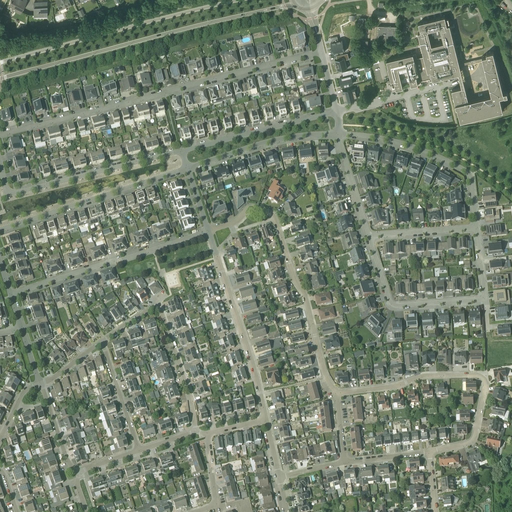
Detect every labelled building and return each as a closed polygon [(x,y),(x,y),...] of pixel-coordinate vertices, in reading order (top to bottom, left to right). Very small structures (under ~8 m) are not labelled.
[(10,0),(10,1),(11,1),(8,7),(20,13),(24,4),(25,0),(10,0)] [(55,0),(60,10),(71,5),(68,0),(55,0)] [(47,2),(42,2),(39,2),(34,2),(34,17),(47,17),(47,2)] [(391,78),(392,80),(391,80),(391,81),(392,80),(394,80),(395,86),(396,89),(399,88),(398,88),(400,87),(400,88),(403,87),(403,86),(400,77),(409,75),(411,84),(411,85),(414,85),(413,84),(415,83),(416,84),(418,84),(418,83),(420,83),(421,83),(420,81),(420,79),(429,77),(429,79),(430,81),(431,80),(433,79),(433,80),(435,80),(435,79),(436,79),(436,78),(437,78),(437,79),(442,78),(441,77),(443,77),(443,78),(443,77),(444,77),(446,77),(448,76),(449,76),(448,75),(450,75),(450,76),(454,75),(454,74),(455,74),(456,74),(457,74),(458,74),(462,87),(452,89),(452,90),(452,92),(453,94),(453,95),(453,97),(454,97),(454,99),(455,101),(455,102),(455,104),(456,107),(457,107),(460,121),(461,120),(463,120),(465,119),(466,119),(468,119),(470,118),(472,118),(473,118),(475,117),(477,117),(477,116),(479,116),(480,116),(482,115),(484,115),(486,114),(487,114),(489,114),(491,113),(493,113),(494,112),(496,112),(498,111),(500,111),(501,111),(503,110),(500,97),(508,95),(507,91),(503,92),(494,53),(487,55),(484,56),(482,56),(482,58),(459,63),(459,60),(458,61),(457,60),(458,59),(457,55),(456,55),(456,54),(457,54),(456,51),(456,50),(456,49),(456,48),(455,48),(454,47),(455,46),(454,42),(453,42),(453,41),(454,41),(454,40),(453,40),(453,38),(452,36),(452,35),(451,35),(451,34),(452,34),(451,29),(450,29),(450,28),(451,28),(450,27),(450,25),(450,24),(447,25),(447,24),(445,19),(445,16),(444,16),(444,17),(443,17),(442,17),(441,17),(442,17),(442,18),(441,18),(440,17),(436,18),(436,19),(435,19),(434,19),(432,19),(431,19),(430,20),(429,20),(429,21),(428,21),(427,20),(423,21),(423,22),(422,23),(422,22),(421,22),(419,22),(418,23),(421,32),(418,32),(418,33),(418,35),(419,35),(419,36),(419,35),(420,35),(420,37),(419,37),(420,41),(421,41),(421,42),(420,43),(421,43),(421,44),(421,43),(422,45),(421,45),(421,46),(422,45),(422,47),(422,48),(423,48),(423,49),(422,50),(423,54),(424,56),(425,58),(423,58),(423,59),(421,59),(421,58),(421,59),(419,60),(419,59),(418,59),(419,60),(417,60),(417,58),(416,53),(415,53),(415,54),(413,54),(413,53),(413,54),(411,55),(411,54),(408,55),(407,56),(406,55),(404,56),(402,56),(400,57),(398,57),(397,57),(396,58),(395,58),(394,58),(393,58),(393,59),(392,59),(391,59),(389,59),(389,60),(387,60),(388,67),(388,68),(389,67),(389,69),(388,69),(389,72),(390,72),(390,74),(389,74),(390,74),(391,76),(390,76),(391,78)] [(378,26),(378,31),(378,39),(396,40),(397,26),(378,26)] [(303,36),(290,39),(293,50),(304,47),(303,44),(305,43),(303,36)] [(331,42),(334,54),(345,51),(343,40),(340,41),(339,37),(333,39),(333,42),(331,42)] [(289,50),(287,40),(279,42),(278,41),(273,42),(276,54),(286,52),(286,51),(289,50)] [(368,50),(368,41),(360,40),(360,50),(368,50)] [(266,47),(265,47),(265,46),(262,44),(256,45),(257,49),(257,50),(258,54),(259,59),(263,58),(263,57),(267,56),(267,57),(269,56),(268,55),(272,54),(270,47),(267,48),(266,47)] [(242,63),(247,62),(251,61),(255,60),(251,45),(243,47),(244,51),(239,52),(242,63)] [(238,64),(235,53),(222,56),(224,66),(224,65),(227,65),(227,66),(231,65),(231,66),(234,65),(238,64)] [(347,68),(345,59),(349,59),(347,53),(336,56),(337,59),(335,60),(338,70),(347,68)] [(204,60),(205,61),(206,68),(208,68),(209,71),(217,69),(216,68),(220,67),(218,58),(209,60),(209,58),(204,60)] [(203,73),(201,62),(188,65),(190,76),(194,75),(193,71),(196,70),(198,74),(203,73)] [(186,76),(184,66),(170,70),(172,78),(173,77),(174,80),(179,79),(179,77),(181,77),(186,76)] [(310,71),(309,66),(298,69),(299,73),(301,72),(303,79),(303,81),(311,79),(311,78),(310,77),(313,77),(313,78),(314,77),(312,70),(311,70),(310,71)] [(353,83),(352,78),(355,77),(353,71),(352,69),(343,72),(344,77),(339,78),(341,86),(353,83)] [(168,82),(169,81),(166,71),(155,73),(155,74),(153,75),(155,84),(157,83),(158,84),(159,84),(168,81),(168,82)] [(295,80),(293,72),(292,72),(293,73),(289,74),(288,71),(286,72),(285,71),(282,72),(283,72),(282,73),(284,83),(295,80)] [(268,78),(270,87),(281,84),(278,73),(277,74),(277,73),(274,74),(272,75),(273,78),(269,79),(268,78)] [(152,86),(149,75),(141,77),(140,76),(135,77),(138,87),(143,86),(143,88),(152,86)] [(134,90),(131,77),(124,78),(125,81),(122,82),(119,83),(118,83),(121,93),(122,93),(121,93),(124,92),(125,93),(130,91),(134,90)] [(260,89),(270,87),(268,78),(268,79),(264,81),(263,77),(261,78),(261,77),(258,78),(257,79),(260,89)] [(244,85),(246,93),(256,90),(254,80),(253,80),(253,79),(250,80),(250,81),(248,81),(248,84),(244,86),(244,85)] [(317,92),(315,84),(315,85),(313,85),(312,80),(301,83),(302,87),(304,87),(306,94),(307,95),(314,93),(314,92),(317,91),(317,92)] [(109,82),(109,86),(110,87),(106,88),(106,86),(102,87),(105,98),(108,97),(108,95),(111,94),(112,96),(117,95),(113,81),(109,82)] [(236,95),(246,93),(244,85),(244,86),(240,87),(239,83),(237,84),(236,83),(233,84),(234,85),(233,85),(236,95)] [(219,91),(221,99),(222,101),(232,99),(231,96),(232,96),(229,86),(228,86),(228,85),(225,86),(225,87),(223,87),(224,91),(220,92),(220,91),(219,91)] [(97,88),(94,89),(93,86),(83,88),(87,102),(96,100),(96,98),(100,97),(97,88)] [(83,103),(79,88),(74,90),(75,94),(67,96),(70,106),(83,103)] [(356,96),(354,88),(343,91),(345,101),(353,99),(352,97),(356,96)] [(211,101),(221,99),(219,91),(219,92),(215,93),(214,89),(212,90),(212,89),(209,90),(209,91),(208,91),(211,101)] [(195,97),(197,105),(207,102),(205,92),(204,92),(204,91),(201,92),(201,93),(199,93),(200,97),(195,98),(195,97)] [(305,98),(305,99),(301,100),(302,103),(306,102),(306,103),(308,102),(310,109),(311,110),(318,108),(318,107),(320,106),(321,107),(319,99),(319,100),(317,100),(316,95),(305,98)] [(187,108),(197,105),(195,97),(195,98),(191,99),(190,96),(188,96),(185,96),(185,97),(184,97),(187,108)] [(66,107),(65,101),(64,101),(63,97),(50,100),(53,111),(66,107)] [(301,108),(302,108),(299,98),(293,100),(294,104),(291,105),(294,114),(300,113),(298,106),(301,106),(301,108)] [(42,102),(38,103),(37,99),(32,100),(33,104),(35,115),(45,113),(45,112),(48,111),(46,101),(45,101),(42,102)] [(172,108),(174,107),(174,111),(185,108),(183,100),(182,100),(183,101),(179,102),(178,99),(176,99),(175,99),(172,99),(173,100),(172,100),(173,104),(172,104),(172,108)] [(31,116),(29,105),(28,104),(26,104),(26,102),(20,104),(21,108),(15,110),(18,118),(25,117),(25,118),(31,116)] [(286,102),(280,103),(281,107),(277,108),(280,118),(286,116),(284,110),(287,109),(288,111),(286,102)] [(165,113),(165,112),(164,107),(164,108),(163,108),(162,103),(156,104),(157,107),(155,107),(155,106),(152,107),(154,115),(164,113),(164,112),(165,112),(165,113)] [(272,105),(266,107),(267,111),(264,111),(266,121),(272,120),(271,113),(273,113),(274,115),(274,113),(272,105)] [(144,118),(154,115),(152,107),(149,108),(149,109),(148,109),(147,106),(142,108),(144,118)] [(134,120),(144,118),(142,108),(136,109),(137,112),(135,112),(135,111),(132,112),(134,120)] [(258,108),(252,110),(253,114),(250,115),(253,125),(259,123),(257,117),(260,116),(260,118),(261,118),(258,108)] [(14,119),(11,109),(7,110),(7,112),(2,113),(2,115),(0,116),(1,120),(2,120),(3,123),(8,122),(8,120),(14,119)] [(124,123),(134,120),(132,112),(129,113),(129,114),(128,114),(127,111),(121,113),(124,123)] [(240,118),(235,119),(236,125),(238,124),(239,128),(245,127),(244,120),(246,120),(247,122),(245,112),(239,113),(240,118)] [(111,118),(108,118),(110,126),(120,124),(117,114),(112,115),(112,118),(111,119),(111,118)] [(231,115),(225,117),(226,121),(223,122),(225,132),(232,130),(230,124),(233,123),(233,125),(231,115)] [(100,129),(110,126),(108,118),(105,119),(105,120),(103,120),(103,118),(97,119),(100,129)] [(90,131),(100,129),(97,119),(92,120),(92,123),(91,124),(91,123),(88,123),(90,131)] [(212,124),(207,126),(208,132),(211,131),(212,135),(218,133),(216,127),(219,126),(219,128),(220,128),(217,119),(211,120),(212,124)] [(206,132),(204,122),(198,124),(199,128),(194,129),(195,135),(197,134),(198,138),(204,137),(203,131),(205,130),(206,132)] [(79,134),(90,131),(88,123),(85,124),(85,125),(83,125),(83,123),(77,124),(79,134)] [(66,129),(63,130),(65,138),(76,135),(73,125),(67,127),(68,129),(67,130),(66,129)] [(193,135),(190,126),(184,127),(185,131),(180,133),(182,138),(183,138),(184,142),(191,140),(189,134),(192,133),(192,135),(193,135)] [(55,140),(65,138),(63,130),(60,130),(60,131),(59,132),(58,129),(53,130),(55,140)] [(45,143),(55,140),(53,130),(47,132),(48,134),(47,135),(46,134),(43,135),(45,143)] [(157,131),(158,135),(160,143),(160,141),(163,140),(164,147),(171,145),(169,141),(172,140),(171,135),(170,135),(171,135),(168,136),(165,136),(164,133),(162,134),(161,130),(157,131)] [(35,145),(45,143),(43,135),(40,135),(40,136),(39,137),(38,134),(33,135),(35,145)] [(153,140),(150,140),(152,150),(158,148),(156,142),(160,141),(160,143),(158,135),(155,136),(152,136),(153,140)] [(8,141),(10,147),(20,145),(19,141),(21,141),(21,138),(8,141)] [(146,151),(152,150),(150,140),(147,141),(146,138),(143,139),(140,140),(142,147),(142,146),(145,145),(146,151)] [(142,147),(140,140),(137,140),(134,141),(135,144),(132,145),(134,154),(140,153),(138,146),(141,146),(142,147)] [(125,143),(122,144),(124,152),(124,150),(127,149),(128,156),(134,154),(132,145),(129,146),(128,143),(125,143)] [(124,152),(122,144),(119,145),(116,145),(117,149),(114,149),(116,159),(122,158),(120,151),(123,150),(124,152)] [(10,153),(11,153),(15,152),(16,155),(24,153),(23,148),(20,148),(20,145),(10,147),(11,152),(10,153)] [(328,145),(324,145),(319,145),(319,158),(319,157),(328,157),(329,157),(328,145)] [(299,147),(300,159),(312,158),(311,146),(299,147)] [(354,158),(363,159),(363,155),(364,155),(365,147),(353,146),(353,148),(350,148),(350,146),(350,147),(351,152),(351,155),(352,155),(353,158),(355,162),(354,158)] [(110,161),(116,159),(114,149),(111,150),(110,147),(107,148),(104,149),(106,156),(106,155),(109,154),(110,161)] [(293,148),(282,150),(283,153),(282,153),(282,156),(283,156),(283,160),(294,158),(293,148)] [(368,160),(378,161),(380,150),(376,149),(377,148),(373,148),(370,148),(368,160)] [(106,156),(104,149),(101,150),(101,149),(98,150),(99,153),(96,154),(98,164),(104,162),(102,156),(105,155),(106,156)] [(387,163),(387,164),(392,165),(395,153),(391,152),(392,151),(388,151),(388,152),(384,151),(384,155),(383,157),(382,161),(387,163)] [(86,153),(88,161),(88,159),(91,159),(92,165),(98,164),(96,154),(93,155),(92,152),(89,152),(88,153),(86,153)] [(268,153),(264,155),(267,163),(274,161),(275,162),(279,161),(276,153),(272,154),(272,152),(271,152),(268,153)] [(26,158),(24,153),(16,155),(16,158),(13,159),(13,160),(12,160),(13,160),(14,165),(24,163),(23,159),(26,158)] [(88,161),(86,153),(83,154),(80,155),(77,155),(78,158),(80,168),(86,167),(84,160),(87,159),(88,161)] [(406,156),(399,154),(397,164),(401,165),(401,166),(406,168),(410,156),(406,155),(406,156)] [(68,158),(70,165),(70,164),(73,163),(74,170),(80,168),(78,158),(75,159),(74,156),(71,157),(68,158)] [(251,158),(247,160),(252,172),(251,171),(259,168),(259,167),(262,166),(263,169),(259,156),(253,158),(254,159),(252,160),(251,158)] [(63,162),(60,163),(62,173),(68,171),(66,165),(69,164),(70,165),(68,158),(66,158),(65,159),(65,158),(62,159),(63,162)] [(409,174),(413,175),(414,172),(419,174),(420,169),(421,169),(423,162),(414,159),(409,174)] [(56,174),(62,173),(60,163),(57,164),(56,161),(53,161),(53,162),(50,162),(52,170),(52,168),(55,168),(56,174)] [(231,165),(234,173),(234,174),(246,170),(243,161),(237,163),(237,162),(232,164),(232,165),(231,165)] [(52,170),(50,162),(47,163),(44,164),(45,167),(41,168),(39,168),(40,174),(43,173),(44,177),(50,176),(48,169),(51,168),(52,170)] [(20,173),(29,171),(27,166),(25,166),(24,163),(14,165),(16,170),(15,170),(15,171),(16,170),(16,171),(19,170),(20,173)] [(424,183),(430,185),(437,169),(429,165),(424,176),(427,177),(424,183)] [(219,169),(215,170),(218,179),(223,178),(223,179),(227,178),(226,177),(229,176),(226,167),(223,168),(223,166),(219,168),(219,169)] [(316,175),(318,181),(326,178),(328,183),(339,180),(336,169),(316,175)] [(20,173),(21,176),(17,177),(17,178),(18,178),(19,183),(29,181),(28,177),(30,176),(29,171),(20,173)] [(437,180),(449,187),(450,184),(452,185),(459,182),(458,181),(454,178),(454,177),(442,171),(437,180)] [(210,172),(199,176),(202,186),(214,182),(210,172)] [(358,175),(360,179),(362,187),(364,187),(365,191),(375,188),(371,177),(368,178),(367,174),(369,175),(369,174),(364,173),(358,175)] [(171,188),(172,192),(178,190),(182,189),(180,183),(176,185),(176,184),(176,183),(175,181),(175,180),(166,183),(168,188),(171,188)] [(277,204),(279,200),(279,201),(281,200),(282,198),(282,196),(284,192),(281,190),(280,187),(277,185),(278,183),(275,181),(269,191),(272,193),(269,198),(272,200),(271,201),(272,203),(274,202),(277,204)] [(344,196),(341,185),(329,188),(333,200),(344,196)] [(461,193),(462,193),(461,187),(455,190),(455,191),(450,192),(450,194),(451,204),(462,203),(461,193)] [(145,191),(146,194),(149,201),(153,200),(154,203),(160,201),(156,190),(152,192),(151,189),(150,190),(150,189),(150,190),(145,191)] [(170,192),(171,197),(170,198),(171,202),(173,202),(175,201),(181,199),(185,198),(183,193),(179,194),(179,193),(178,190),(172,192),(170,192)] [(238,191),(232,193),(237,210),(238,210),(244,204),(243,199),(253,196),(251,190),(239,194),(238,191)] [(150,204),(149,201),(146,194),(142,195),(141,193),(140,193),(140,192),(139,193),(140,193),(135,195),(136,197),(138,205),(139,205),(142,203),(143,206),(150,204)] [(484,193),(485,205),(499,203),(499,202),(497,202),(496,196),(491,197),(490,192),(484,193)] [(379,206),(379,205),(380,204),(379,201),(377,201),(375,193),(365,196),(367,201),(368,204),(369,209),(379,206)] [(128,208),(132,207),(133,210),(139,208),(139,205),(138,205),(136,197),(132,198),(131,196),(130,196),(129,196),(125,198),(125,200),(126,200),(128,208)] [(118,212),(119,214),(129,211),(128,208),(126,200),(125,200),(122,202),(121,199),(119,200),(119,199),(119,200),(114,201),(115,204),(118,212)] [(175,201),(173,202),(174,207),(177,206),(178,210),(178,211),(184,209),(188,207),(186,202),(182,203),(182,202),(181,199),(175,201)] [(338,216),(341,215),(349,212),(350,212),(346,201),(335,204),(336,208),(335,208),(338,216)] [(213,215),(214,218),(225,215),(228,213),(226,207),(221,208),(219,202),(214,203),(213,215)] [(108,218),(119,214),(118,212),(115,204),(111,205),(110,203),(109,203),(104,205),(105,207),(108,215),(108,218)] [(286,214),(288,214),(289,218),(294,216),(295,218),(301,216),(299,209),(296,210),(294,204),(284,207),(285,212),(286,214)] [(107,215),(108,215),(105,207),(101,208),(100,206),(99,207),(99,206),(98,206),(99,207),(94,208),(97,218),(104,216),(107,215)] [(485,209),(485,214),(484,214),(485,223),(494,222),(494,221),(500,220),(499,211),(503,210),(502,207),(484,209),(485,209)] [(87,222),(88,225),(89,227),(99,224),(97,218),(94,208),(89,210),(89,209),(89,210),(88,210),(88,213),(85,214),(84,214),(87,222)] [(464,208),(452,209),(452,214),(450,215),(450,214),(446,214),(446,221),(451,221),(451,220),(453,220),(453,221),(465,220),(464,208)] [(180,216),(181,220),(187,218),(191,217),(189,212),(186,213),(185,212),(186,212),(185,211),(184,209),(178,211),(178,210),(176,211),(178,217),(180,216)] [(399,225),(403,224),(403,223),(409,223),(408,214),(407,214),(407,210),(406,209),(405,209),(405,214),(398,215),(397,215),(398,220),(399,224),(399,225)] [(413,210),(414,221),(420,220),(420,223),(424,223),(423,209),(422,209),(422,211),(413,212),(413,210)] [(389,225),(388,220),(386,220),(382,210),(371,214),(375,226),(383,224),(383,226),(389,225)] [(78,228),(88,225),(87,222),(84,214),(85,214),(84,211),(79,213),(77,214),(78,216),(74,217),(77,225),(78,228)] [(429,214),(430,222),(439,221),(438,212),(429,214)] [(73,226),(77,225),(74,217),(74,215),(69,216),(68,216),(68,217),(67,217),(68,219),(64,221),(67,229),(66,229),(67,231),(74,229),(73,226)] [(351,217),(340,221),(344,232),(354,229),(351,220),(352,220),(351,217)] [(62,230),(66,229),(67,229),(64,221),(63,218),(59,220),(58,219),(58,220),(57,220),(58,223),(54,224),(56,232),(57,235),(63,233),(62,230)] [(181,220),(179,220),(181,226),(183,225),(185,229),(194,226),(194,225),(193,221),(189,222),(188,221),(189,221),(188,221),(187,218),(181,220)] [(292,224),(293,229),(291,229),(292,234),(302,231),(301,226),(302,226),(300,221),(292,224)] [(52,233),(56,232),(54,224),(53,222),(48,223),(47,224),(47,226),(44,227),(43,227),(46,235),(47,238),(53,236),(52,233)] [(164,226),(161,228),(164,238),(166,237),(170,235),(168,229),(171,228),(168,222),(163,223),(164,226)] [(37,242),(41,240),(41,243),(48,241),(47,238),(46,235),(43,227),(44,227),(43,225),(38,227),(38,226),(38,227),(36,227),(37,230),(33,231),(37,242)] [(162,238),(164,238),(161,228),(157,229),(156,226),(151,228),(153,234),(156,233),(158,239),(162,238)] [(501,227),(486,228),(487,236),(502,235),(501,227)] [(142,234),(139,235),(142,245),(142,244),(148,243),(146,237),(149,236),(147,229),(142,231),(142,234)] [(263,241),(265,246),(269,244),(268,240),(273,238),(270,229),(266,230),(265,229),(259,231),(263,241)] [(302,238),(295,240),(298,248),(310,244),(308,236),(311,235),(310,231),(301,234),(302,238)] [(9,245),(12,244),(13,247),(19,245),(22,244),(20,239),(18,240),(16,233),(9,235),(10,238),(7,239),(8,244),(8,245),(9,245)] [(142,245),(139,235),(135,236),(134,233),(129,235),(131,241),(134,240),(136,246),(142,245)] [(252,234),(252,233),(246,235),(250,247),(255,245),(260,244),(257,233),(252,235),(252,234)] [(359,245),(358,241),(359,240),(356,233),(345,237),(346,241),(348,241),(349,243),(347,244),(348,248),(359,245)] [(120,241),(117,242),(120,252),(122,251),(126,250),(124,244),(127,243),(125,236),(120,238),(120,241)] [(118,253),(120,252),(117,242),(114,243),(112,240),(107,242),(109,249),(112,248),(114,254),(118,252),(118,253)] [(239,240),(233,242),(237,255),(241,254),(240,251),(247,249),(244,240),(240,241),(239,240)] [(453,240),(449,240),(449,241),(447,241),(447,243),(441,244),(442,252),(454,251),(454,256),(458,256),(457,243),(455,243),(455,241),(453,241),(453,240)] [(459,240),(459,243),(457,243),(458,256),(462,256),(462,250),(469,250),(469,242),(467,242),(466,240),(459,240)] [(428,243),(428,245),(426,245),(427,258),(431,258),(430,253),(442,252),(441,244),(435,244),(435,242),(433,242),(428,243)] [(99,248),(95,249),(99,259),(101,259),(101,258),(104,257),(102,251),(105,250),(103,243),(98,245),(99,248)] [(423,243),(416,244),(416,246),(410,246),(411,254),(422,253),(423,258),(427,258),(426,245),(424,245),(423,243)] [(25,253),(22,244),(19,245),(13,247),(10,248),(11,253),(11,254),(11,253),(12,254),(15,253),(16,256),(22,254),(25,253)] [(93,244),(84,246),(85,249),(88,256),(91,255),(93,261),(96,260),(99,259),(95,249),(93,244)] [(396,245),(396,247),(394,247),(395,260),(399,260),(399,255),(407,254),(407,257),(411,257),(411,254),(410,246),(404,246),(404,244),(402,245),(402,244),(398,244),(398,245),(396,245)] [(497,244),(492,244),(492,245),(489,245),(489,249),(488,250),(489,255),(503,254),(502,249),(501,249),(501,244),(497,244)] [(301,250),(302,253),(300,254),(302,262),(304,261),(304,262),(313,259),(311,254),(318,252),(317,249),(318,248),(317,245),(301,250)] [(392,247),(392,245),(385,246),(385,248),(382,248),(383,256),(391,255),(391,261),(395,260),(394,247),(392,247)] [(229,260),(232,259),(233,261),(236,260),(232,247),(229,248),(230,250),(226,251),(229,260)] [(354,264),(364,261),(362,253),(363,253),(361,249),(351,253),(354,264)] [(77,255),(74,256),(77,266),(83,264),(81,258),(84,257),(81,250),(76,252),(77,255)] [(14,263),(14,262),(14,263),(18,261),(19,264),(25,262),(25,263),(28,262),(26,256),(23,257),(22,254),(16,256),(13,257),(14,262),(13,262),(14,263)] [(77,266),(74,256),(70,257),(69,255),(64,256),(66,263),(69,262),(71,268),(76,266),(77,266)] [(274,257),(266,260),(270,270),(273,269),(277,268),(281,266),(278,259),(276,260),(274,257)] [(51,261),(52,264),(55,274),(57,273),(61,271),(59,265),(62,264),(60,258),(51,261)] [(490,264),(491,270),(502,269),(502,265),(507,264),(506,258),(496,259),(497,263),(490,264)] [(308,277),(316,274),(315,271),(316,270),(315,267),(318,266),(316,261),(308,263),(309,266),(305,268),(305,269),(305,270),(307,276),(308,276),(308,277)] [(16,271),(17,271),(21,270),(22,273),(28,271),(30,271),(29,265),(26,266),(25,263),(25,262),(19,264),(15,266),(17,270),(16,271)] [(53,274),(55,274),(52,264),(48,265),(47,262),(42,263),(44,270),(47,269),(49,275),(53,274)] [(367,270),(366,266),(355,269),(356,273),(358,272),(361,280),(370,277),(368,273),(369,273),(368,270),(367,270)] [(197,271),(198,274),(200,279),(202,278),(212,275),(211,271),(210,272),(210,270),(204,271),(204,269),(205,268),(197,271)] [(283,275),(283,273),(281,269),(278,270),(274,271),(268,273),(271,284),(277,282),(281,281),(283,280),(282,276),(283,275)] [(107,272),(106,272),(109,282),(113,281),(115,284),(120,282),(117,275),(114,276),(112,270),(112,271),(112,270),(107,272)] [(30,271),(28,271),(22,273),(18,274),(20,279),(19,280),(20,280),(24,279),(25,282),(33,279),(30,271)] [(336,278),(337,282),(341,280),(339,277),(344,275),(343,271),(338,273),(335,274),(336,278)] [(101,288),(106,287),(110,285),(109,282),(106,272),(106,273),(105,272),(101,274),(100,274),(102,280),(99,281),(101,288)] [(250,282),(248,273),(236,277),(238,285),(250,282)] [(212,275),(202,278),(203,281),(201,282),(203,287),(209,285),(208,282),(213,281),(213,279),(214,278),(212,275)] [(312,278),(313,282),(312,282),(313,286),(313,287),(313,288),(314,289),(314,290),(325,286),(321,275),(312,278)] [(96,290),(101,288),(99,281),(96,282),(94,276),(93,277),(93,276),(89,278),(88,278),(91,288),(95,287),(96,290)] [(463,290),(465,290),(465,292),(473,291),(472,289),(474,289),(473,281),(466,282),(466,276),(462,277),(463,290)] [(506,286),(505,279),(508,279),(508,276),(503,276),(494,277),(494,279),(492,280),(492,285),(493,285),(494,288),(497,287),(497,288),(502,287),(506,286)] [(455,292),(455,293),(459,293),(459,292),(461,292),(461,290),(463,290),(462,277),(458,277),(458,282),(448,283),(449,291),(453,290),(453,293),(455,292)] [(88,289),(91,288),(88,278),(87,279),(87,278),(83,280),(82,280),(84,286),(81,287),(83,294),(88,293),(88,289)] [(435,292),(437,292),(437,294),(443,293),(444,293),(444,291),(449,291),(448,283),(438,284),(438,278),(434,279),(435,292)] [(425,295),(433,294),(433,292),(435,292),(434,279),(430,279),(430,284),(420,285),(421,293),(425,292),(425,295)] [(406,294),(408,294),(409,296),(410,296),(411,297),(414,296),(414,295),(416,295),(416,293),(421,293),(420,285),(410,286),(409,280),(405,281),(406,294)] [(405,281),(401,281),(402,286),(395,287),(395,295),(397,295),(397,297),(405,296),(404,294),(406,294),(405,281)] [(78,296),(83,294),(81,287),(78,288),(76,282),(75,283),(75,282),(70,284),(73,294),(76,293),(78,296)] [(159,282),(149,289),(154,296),(164,289),(159,282)] [(288,288),(287,286),(286,282),(282,283),(278,284),(272,286),(273,290),(276,289),(278,296),(287,293),(286,288),(288,288)] [(362,291),(364,297),(375,293),(372,282),(353,288),(354,293),(362,291)] [(140,284),(141,286),(139,287),(141,289),(138,291),(139,293),(136,295),(142,304),(148,300),(146,296),(145,294),(148,293),(145,288),(143,285),(141,283),(140,284)] [(65,300),(66,304),(71,302),(70,299),(74,297),(73,294),(70,284),(69,285),(69,284),(64,286),(66,292),(63,293),(65,300)] [(209,285),(203,287),(205,293),(207,292),(208,295),(218,292),(217,288),(216,288),(215,286),(210,288),(209,285)] [(254,295),(252,287),(240,291),(242,299),(254,295)] [(66,304),(65,300),(63,293),(60,294),(58,288),(57,289),(57,288),(52,290),(51,290),(53,294),(52,295),(52,294),(53,298),(54,298),(55,300),(58,299),(62,305),(66,304)] [(207,299),(208,304),(205,305),(214,302),(214,299),(219,297),(218,295),(219,295),(218,292),(208,295),(209,298),(207,299)] [(507,292),(494,293),(495,303),(505,302),(504,297),(508,297),(507,292)] [(295,299),(295,298),(293,293),(279,298),(280,302),(284,301),(286,307),(295,304),(294,300),(295,299)] [(332,304),(332,302),(330,293),(315,296),(316,299),(317,299),(317,301),(318,305),(317,305),(317,306),(326,304),(326,305),(332,304)] [(27,304),(28,304),(32,303),(33,306),(41,303),(40,298),(37,299),(36,295),(26,298),(28,303),(27,304)] [(132,300),(125,305),(130,312),(136,308),(135,307),(138,305),(131,295),(129,296),(130,298),(131,298),(132,300)] [(170,300),(171,303),(167,304),(168,306),(167,306),(169,310),(179,306),(178,303),(180,302),(178,297),(170,300)] [(362,303),(365,313),(377,309),(374,299),(362,303)] [(257,309),(255,301),(242,304),(245,313),(257,309)] [(214,302),(205,305),(206,308),(208,308),(210,313),(213,312),(223,308),(222,305),(221,305),(221,303),(215,305),(214,302)] [(33,306),(34,309),(30,310),(30,311),(32,316),(42,313),(41,309),(43,309),(41,303),(33,306)] [(116,321),(122,317),(123,316),(122,315),(125,313),(119,303),(116,306),(117,308),(110,312),(116,321)] [(177,316),(184,314),(182,309),(180,309),(179,306),(169,310),(170,313),(171,313),(171,315),(176,313),(177,316)] [(509,318),(508,318),(506,309),(508,309),(505,309),(504,306),(505,306),(498,307),(499,307),(499,310),(495,310),(496,310),(497,315),(496,315),(497,320),(496,320),(509,319),(509,318)] [(212,316),(214,321),(218,319),(221,318),(220,319),(219,316),(224,314),(224,312),(225,312),(223,308),(213,312),(214,315),(212,316)] [(321,321),(335,317),(333,308),(318,311),(319,315),(320,314),(321,316),(320,316),(321,320),(321,321)] [(285,313),(287,320),(299,317),(297,310),(285,313)] [(481,326),(480,311),(469,311),(470,322),(476,322),(476,326),(481,326)] [(102,318),(98,320),(104,329),(108,326),(110,325),(111,325),(109,322),(112,320),(107,312),(101,316),(102,318)] [(439,326),(444,325),(449,325),(448,313),(445,313),(444,312),(442,313),(438,314),(439,326)] [(465,323),(464,312),(461,312),(457,312),(458,313),(454,313),(454,324),(465,323)] [(33,322),(34,321),(34,322),(37,321),(38,324),(47,321),(45,316),(43,316),(42,313),(32,316),(34,321),(33,321),(33,322)] [(173,321),(174,322),(173,323),(174,326),(184,323),(183,320),(186,319),(184,314),(177,316),(178,319),(173,321)] [(261,323),(259,314),(246,318),(249,326),(261,323)] [(375,327),(371,331),(378,337),(381,330),(379,327),(385,320),(378,314),(368,321),(375,327)] [(429,314),(422,315),(423,327),(433,326),(433,319),(432,319),(432,316),(429,316),(429,314)] [(417,330),(417,327),(418,327),(417,316),(406,317),(407,328),(408,328),(408,331),(417,330)] [(214,321),(212,321),(213,324),(215,324),(217,329),(227,326),(226,322),(225,323),(224,321),(219,322),(218,319),(214,321)] [(343,319),(334,321),(328,322),(322,323),(323,326),(322,327),(323,330),(324,335),(335,333),(333,324),(334,324),(336,325),(344,323),(343,319)] [(85,329),(91,338),(92,337),(93,338),(97,335),(93,328),(96,326),(92,320),(89,322),(91,325),(85,329)] [(148,321),(151,330),(152,334),(158,332),(154,320),(148,321)] [(403,333),(402,321),(396,321),(395,320),(393,320),(386,332),(393,332),(393,334),(395,333),(396,343),(403,342),(402,333),(403,333)] [(38,324),(39,327),(36,328),(35,328),(35,329),(36,329),(38,334),(48,330),(46,327),(49,326),(47,321),(38,324)] [(146,333),(143,334),(146,344),(149,343),(148,339),(153,337),(152,334),(151,330),(148,321),(143,323),(146,333)] [(288,325),(290,332),(302,329),(300,322),(288,325)] [(183,332),(189,330),(188,325),(185,326),(184,323),(174,326),(175,330),(176,329),(177,331),(182,329),(183,332)] [(498,329),(499,337),(511,336),(511,332),(511,331),(511,323),(505,325),(503,325),(503,328),(498,329)] [(227,326),(217,329),(215,330),(217,338),(219,338),(223,336),(223,333),(228,332),(227,329),(228,329),(227,326)] [(266,335),(264,327),(252,331),(254,339),(266,335)] [(180,342),(190,339),(194,338),(191,329),(189,330),(183,332),(184,335),(179,337),(179,339),(180,342)] [(40,339),(43,338),(44,341),(45,344),(51,340),(51,339),(53,338),(51,333),(49,334),(48,330),(38,334),(39,338),(39,339),(40,339)] [(146,344),(143,334),(140,335),(138,330),(133,331),(137,344),(142,342),(143,345),(146,344)] [(132,349),(131,346),(137,344),(133,331),(127,333),(130,342),(130,343),(127,344),(129,350),(132,349)] [(87,340),(82,333),(79,335),(78,334),(72,339),(77,346),(78,345),(80,348),(86,344),(85,342),(87,340)] [(291,337),(293,344),(305,341),(303,334),(291,337)] [(214,342),(220,340),(222,346),(224,345),(232,342),(231,337),(226,339),(225,336),(223,336),(219,338),(217,338),(213,340),(214,342)] [(337,340),(336,336),(329,338),(330,341),(325,343),(327,351),(340,348),(338,340),(337,340)] [(7,343),(3,343),(4,353),(8,353),(13,352),(13,349),(15,349),(14,342),(12,343),(11,339),(10,339),(7,340),(7,343)] [(191,342),(190,339),(180,342),(181,346),(182,346),(182,348),(187,346),(188,349),(196,346),(194,341),(191,342)] [(120,350),(121,352),(124,351),(125,353),(130,351),(129,350),(127,344),(125,345),(123,340),(117,342),(120,350)] [(76,348),(71,341),(66,344),(60,348),(68,357),(73,353),(71,350),(72,349),(73,350),(76,348)] [(271,349),(268,341),(256,345),(258,353),(271,349)] [(112,343),(113,348),(114,352),(115,352),(117,358),(119,357),(120,359),(121,361),(122,364),(124,363),(128,362),(127,359),(123,360),(121,352),(120,350),(117,342),(112,343)] [(230,352),(229,350),(234,348),(232,342),(224,345),(222,346),(222,347),(221,349),(222,350),(222,352),(219,353),(220,356),(221,355),(224,354),(226,354),(230,352)] [(198,351),(196,346),(188,349),(189,352),(184,353),(185,355),(184,355),(185,359),(196,355),(195,352),(198,351)] [(295,349),(297,356),(309,353),(307,346),(295,349)] [(293,353),(292,351),(294,350),(293,347),(287,348),(284,349),(285,352),(288,352),(288,355),(290,354),(292,354),(293,353)] [(58,349),(56,351),(53,353),(54,354),(49,357),(52,361),(53,361),(55,364),(60,360),(61,361),(65,358),(58,349)] [(152,358),(154,362),(155,362),(158,361),(166,358),(164,352),(159,354),(158,351),(155,353),(150,354),(148,355),(150,359),(152,358)] [(335,355),(333,356),(328,357),(331,367),(341,364),(339,357),(342,356),(341,351),(335,352),(335,355)] [(474,354),(471,354),(471,364),(478,364),(478,365),(482,365),(482,354),(483,354),(483,351),(474,351),(474,354)] [(232,352),(230,352),(226,354),(224,354),(221,355),(222,358),(225,358),(227,363),(231,361),(240,359),(238,353),(233,355),(232,352)] [(443,366),(446,366),(450,365),(450,352),(443,352),(438,352),(438,357),(439,357),(439,364),(443,364),(443,366)] [(463,365),(463,364),(466,364),(466,356),(466,352),(461,352),(461,354),(455,354),(455,365),(463,365)] [(435,360),(435,353),(421,353),(421,357),(423,357),(423,366),(431,366),(431,360),(435,360)] [(413,356),(410,357),(410,354),(405,355),(407,370),(411,369),(414,368),(414,370),(418,369),(417,357),(413,357),(413,356)] [(194,365),(201,363),(200,360),(197,360),(196,355),(185,359),(187,362),(188,364),(193,362),(194,365)] [(273,363),(271,355),(259,359),(261,367),(273,363)] [(92,366),(95,373),(100,371),(99,368),(103,367),(100,358),(95,359),(96,360),(94,361),(95,365),(92,366)] [(155,371),(158,370),(164,368),(163,365),(168,364),(166,358),(158,361),(155,362),(157,367),(153,369),(154,371),(155,371)] [(298,361),(300,368),(312,365),(310,358),(298,361)] [(240,359),(231,361),(233,367),(231,368),(232,371),(238,369),(237,366),(242,364),(240,359)] [(133,363),(131,364),(130,361),(128,362),(124,363),(125,366),(120,367),(122,373),(131,370),(135,369),(133,363)] [(95,373),(92,366),(92,363),(87,365),(88,365),(86,366),(87,370),(84,371),(86,378),(92,376),(91,374),(95,373)] [(202,368),(201,363),(194,365),(195,368),(190,370),(190,371),(190,372),(191,375),(201,372),(200,369),(202,368)] [(387,371),(386,364),(378,365),(379,369),(375,370),(376,380),(384,379),(383,372),(387,371)] [(394,368),(390,368),(391,376),(398,376),(398,377),(402,376),(401,365),(393,366),(394,368)] [(86,378),(84,371),(83,368),(79,370),(79,371),(77,371),(79,376),(76,376),(78,383),(83,381),(83,379),(86,378)] [(164,368),(158,370),(155,371),(157,380),(161,379),(172,375),(170,369),(165,371),(164,368)] [(137,374),(135,369),(131,370),(122,373),(124,379),(129,377),(130,380),(136,378),(140,376),(139,373),(137,374)] [(237,378),(245,375),(243,370),(239,371),(238,369),(232,371),(233,374),(235,373),(237,378)] [(495,379),(496,379),(497,379),(497,384),(504,383),(503,378),(506,377),(505,369),(494,371),(495,378),(495,379)] [(206,379),(205,376),(208,375),(207,370),(201,372),(191,375),(192,379),(193,379),(193,380),(199,379),(200,381),(206,379)] [(279,378),(277,370),(270,371),(269,371),(268,371),(268,372),(266,372),(268,380),(270,380),(271,381),(273,387),(280,385),(279,378)] [(302,380),(315,377),(313,370),(308,371),(308,370),(300,372),(302,380)] [(373,375),(372,370),(364,371),(364,373),(359,374),(360,382),(370,381),(369,375),(373,375)] [(335,379),(338,379),(339,384),(348,383),(348,380),(351,380),(355,380),(354,372),(350,372),(351,376),(348,376),(347,375),(343,375),(342,372),(337,372),(334,373),(335,379)] [(9,373),(6,379),(10,380),(8,383),(17,388),(20,382),(15,380),(16,377),(9,373)] [(78,383),(76,376),(75,374),(71,375),(71,376),(69,377),(71,381),(68,382),(67,380),(70,389),(75,387),(74,385),(78,383)] [(172,375),(161,379),(164,387),(170,385),(169,382),(174,381),(172,375)] [(237,387),(243,385),(242,382),(247,381),(245,375),(237,378),(239,383),(236,384),(237,387)] [(128,390),(136,387),(139,386),(136,378),(130,380),(131,383),(126,384),(128,390)] [(197,392),(207,388),(210,387),(208,382),(210,381),(209,378),(206,379),(200,381),(200,384),(195,386),(196,388),(195,388),(197,392)] [(62,394),(63,397),(67,396),(66,393),(67,392),(66,390),(70,389),(67,380),(67,379),(63,381),(63,382),(61,382),(63,386),(60,387),(59,386),(62,394)] [(466,392),(476,391),(476,384),(473,384),(473,380),(466,381),(466,392)] [(14,393),(17,388),(8,383),(7,386),(5,385),(2,390),(8,393),(9,391),(14,393)] [(305,393),(317,390),(315,384),(304,388),(304,391),(300,392),(300,394),(301,394),(305,393)] [(448,389),(444,390),(444,384),(437,385),(438,394),(442,394),(442,397),(448,396),(448,389)] [(59,398),(63,397),(62,394),(59,386),(59,385),(54,386),(55,387),(53,388),(54,392),(51,393),(54,399),(59,398)] [(167,396),(178,392),(176,386),(171,388),(170,385),(164,387),(163,387),(165,393),(165,396),(167,396)] [(97,397),(101,396),(109,393),(108,388),(105,388),(104,386),(96,388),(99,396),(97,397)] [(139,386),(136,387),(128,390),(130,395),(135,394),(136,397),(142,395),(139,386)] [(433,391),(430,392),(429,386),(422,387),(423,396),(427,395),(427,398),(433,398),(433,391)] [(198,395),(199,397),(204,395),(205,398),(212,396),(210,390),(208,391),(207,388),(197,392),(198,395)] [(506,391),(496,389),(495,389),(493,400),(494,400),(498,401),(499,401),(502,402),(504,396),(505,396),(506,391)] [(2,390),(0,394),(0,399),(9,404),(12,398),(7,396),(8,393),(2,390)] [(272,401),(280,399),(284,398),(282,390),(272,392),(273,395),(271,396),(272,401)] [(418,396),(415,396),(414,391),(407,392),(409,404),(419,403),(418,396)] [(180,397),(178,392),(167,396),(169,404),(172,403),(175,402),(175,399),(180,397)] [(99,402),(100,405),(108,402),(107,400),(111,398),(109,393),(101,396),(97,397),(99,402)] [(463,394),(464,405),(473,405),(473,398),(470,398),(470,394),(463,394)] [(134,407),(142,404),(145,403),(142,395),(136,397),(137,399),(132,401),(134,407)] [(308,401),(308,404),(320,400),(318,395),(310,397),(311,400),(308,401)] [(403,400),(400,400),(399,395),(392,396),(394,405),(397,404),(398,407),(404,406),(403,401),(403,400)] [(388,402),(385,402),(384,397),(377,398),(379,407),(382,406),(383,409),(389,408),(388,402)] [(6,409),(9,404),(0,399),(0,409),(1,407),(6,409)] [(252,399),(246,400),(246,399),(243,399),(245,408),(248,408),(248,409),(255,408),(252,399)] [(284,404),(281,404),(280,399),(272,401),(273,406),(276,406),(276,409),(284,407),(284,404)] [(234,401),(231,402),(233,411),(236,411),(237,412),(243,411),(241,401),(235,403),(234,401)] [(108,402),(100,405),(101,408),(102,408),(104,413),(106,412),(115,409),(113,404),(109,405),(108,402)] [(210,415),(207,405),(206,402),(204,403),(205,405),(204,405),(205,407),(201,408),(202,411),(199,412),(201,421),(208,419),(207,416),(210,415)] [(145,403),(142,404),(134,407),(136,412),(141,411),(142,413),(145,412),(148,411),(145,403)] [(221,409),(220,405),(217,404),(212,404),(207,405),(210,415),(213,414),(213,418),(220,416),(218,410),(221,409)] [(220,405),(221,409),(222,414),(225,414),(225,415),(231,413),(229,404),(223,406),(223,404),(220,405)] [(61,419),(66,417),(70,416),(68,411),(69,410),(68,407),(62,409),(63,412),(60,413),(61,419)] [(275,412),(276,418),(287,415),(286,410),(285,410),(284,407),(276,409),(277,412),(275,412)] [(491,416),(499,417),(499,419),(507,421),(509,413),(505,412),(506,408),(500,407),(499,410),(498,410),(497,410),(493,409),(491,416)] [(35,411),(36,415),(39,422),(46,420),(44,415),(43,415),(41,409),(35,411)] [(106,412),(104,413),(103,413),(105,421),(107,421),(113,419),(113,416),(117,414),(115,409),(106,412)] [(467,411),(460,411),(460,422),(461,422),(464,422),(470,422),(470,414),(467,414),(467,411)] [(32,412),(27,414),(30,423),(33,422),(34,425),(40,423),(39,422),(36,415),(33,416),(32,412)] [(70,416),(66,417),(67,420),(63,421),(65,427),(76,423),(75,420),(80,418),(78,413),(70,416)] [(21,425),(22,430),(31,427),(30,423),(27,414),(21,416),(23,421),(20,422),(19,422),(21,425)] [(180,415),(174,417),(171,418),(173,424),(176,423),(178,428),(183,426),(181,417),(180,415)] [(181,417),(183,426),(189,424),(186,415),(181,417)] [(289,415),(287,415),(276,418),(277,423),(280,423),(280,426),(283,425),(287,424),(289,424),(288,421),(290,420),(289,415)] [(163,420),(164,423),(167,432),(172,430),(170,425),(173,424),(171,418),(168,419),(168,418),(163,420)] [(113,419),(107,421),(109,424),(110,423),(112,428),(120,425),(119,420),(114,421),(113,419)] [(164,423),(163,420),(162,419),(154,422),(154,423),(156,429),(159,428),(161,433),(167,432),(164,423)] [(500,429),(502,424),(489,421),(488,425),(490,425),(490,429),(489,429),(489,431),(489,432),(489,433),(497,435),(498,429),(500,429)] [(71,431),(71,433),(80,431),(77,423),(76,423),(65,427),(67,432),(71,431)] [(154,430),(156,429),(154,423),(146,426),(150,437),(155,435),(154,430)] [(140,427),(142,431),(141,431),(144,439),(150,437),(146,426),(145,424),(142,425),(140,427)] [(283,425),(280,426),(281,429),(279,429),(280,435),(292,432),(291,432),(290,427),(288,427),(287,424),(283,425)] [(457,424),(457,435),(467,435),(467,428),(464,428),(464,424),(461,424),(457,424)] [(25,437),(22,430),(21,425),(15,427),(17,433),(14,434),(14,433),(13,434),(15,437),(16,440),(17,443),(21,442),(20,438),(25,437)] [(119,435),(118,432),(122,430),(120,425),(112,428),(109,429),(112,437),(113,437),(119,435)] [(440,440),(444,439),(446,439),(446,438),(449,437),(448,428),(439,429),(440,438),(440,440)] [(422,442),(425,441),(428,441),(428,440),(431,439),(430,432),(430,431),(430,430),(424,431),(424,429),(420,430),(420,431),(422,441),(421,441),(422,442)] [(440,438),(439,429),(433,430),(433,431),(430,431),(430,432),(431,439),(431,441),(437,440),(437,439),(440,438)] [(70,443),(78,440),(81,439),(80,433),(83,433),(82,430),(80,431),(71,433),(72,436),(68,438),(70,443)] [(254,442),(261,441),(260,435),(260,434),(259,430),(252,431),(254,442)] [(403,444),(407,444),(410,443),(409,442),(412,442),(411,432),(406,433),(405,431),(402,432),(402,433),(403,443),(403,444)] [(419,441),(421,441),(422,441),(420,431),(415,432),(415,431),(411,432),(412,442),(412,443),(419,442),(419,441)] [(244,444),(251,443),(250,437),(251,437),(250,436),(250,432),(243,433),(244,444)] [(284,443),(294,440),(292,432),(280,435),(281,440),(283,439),(284,443)] [(394,445),(398,445),(400,444),(400,443),(403,443),(402,433),(393,435),(394,444),(394,445)] [(124,436),(120,438),(119,435),(113,437),(114,440),(116,439),(117,444),(126,441),(124,436)] [(239,446),(242,445),(241,439),(241,438),(240,435),(233,436),(235,448),(236,453),(239,452),(239,451),(240,451),(239,447),(239,446)] [(393,435),(384,436),(384,438),(385,445),(385,446),(391,446),(391,444),(394,444),(393,435)] [(384,438),(384,436),(378,436),(378,437),(375,438),(375,437),(375,439),(376,447),(382,447),(382,445),(385,445),(384,438)] [(17,443),(16,440),(15,437),(9,439),(11,444),(8,445),(9,448),(11,453),(16,451),(15,447),(18,446),(17,443)] [(225,449),(232,448),(231,442),(231,441),(231,440),(231,441),(230,437),(224,438),(225,449)] [(496,459),(498,448),(500,448),(502,441),(488,438),(485,449),(492,450),(491,454),(496,459)] [(42,448),(50,445),(48,440),(44,441),(43,439),(34,442),(35,445),(40,443),(42,448)] [(81,439),(78,440),(70,443),(71,448),(75,447),(76,449),(84,447),(83,444),(84,443),(83,441),(82,440),(81,439)] [(216,451),(222,450),(222,444),(222,443),(221,443),(221,439),(214,440),(216,451)] [(113,455),(119,453),(124,451),(124,448),(128,447),(126,441),(117,444),(113,445),(115,450),(112,452),(113,455)] [(330,444),(325,446),(327,454),(330,453),(331,455),(336,454),(333,442),(330,443),(330,444)] [(52,450),(50,445),(42,448),(38,449),(40,454),(38,455),(39,458),(40,458),(48,455),(47,452),(52,450)] [(324,455),(327,454),(325,446),(320,447),(320,445),(316,446),(319,458),(324,457),(324,455)] [(313,448),(308,450),(310,458),(313,457),(314,459),(319,458),(316,446),(313,447),(313,448)] [(84,447),(76,449),(77,452),(73,453),(75,459),(84,456),(86,455),(85,450),(84,447)] [(12,457),(11,453),(9,448),(3,450),(5,456),(4,456),(6,462),(9,461),(8,459),(12,457)] [(310,458),(308,450),(303,451),(303,449),(299,450),(302,462),(307,461),(307,459),(310,458)] [(299,450),(296,450),(296,452),(291,453),(293,462),(296,461),(297,463),(302,462),(299,450)] [(481,463),(481,460),(482,460),(478,450),(475,451),(475,453),(469,455),(470,458),(467,459),(469,466),(472,473),(480,471),(477,464),(481,463)] [(286,455),(286,453),(282,454),(285,466),(290,465),(290,463),(293,462),(291,453),(286,455)] [(42,460),(44,465),(45,465),(56,461),(54,456),(49,458),(48,455),(40,458),(41,461),(42,460)] [(88,463),(87,461),(88,460),(86,455),(84,456),(75,459),(77,464),(81,463),(82,465),(88,463)] [(177,467),(176,464),(174,458),(172,460),(170,455),(164,456),(167,465),(168,469),(174,467),(174,468),(177,467)] [(255,466),(263,464),(263,461),(264,460),(263,455),(256,457),(251,458),(252,461),(254,461),(255,466)] [(163,470),(168,469),(167,465),(164,456),(159,458),(160,463),(157,464),(159,470),(160,474),(164,473),(163,470)] [(440,467),(454,466),(453,464),(459,464),(458,456),(451,457),(451,459),(448,459),(448,457),(443,458),(443,459),(439,459),(440,467)] [(200,462),(199,457),(191,459),(192,462),(189,463),(190,465),(200,462)] [(147,462),(150,471),(155,469),(156,471),(159,470),(157,464),(154,465),(153,460),(147,462)] [(419,460),(410,462),(407,462),(407,468),(408,468),(410,468),(411,472),(417,471),(417,468),(420,467),(419,460)] [(56,461),(45,465),(47,470),(43,471),(44,474),(53,471),(52,469),(58,467),(56,461)] [(151,474),(150,471),(147,462),(141,464),(143,469),(140,470),(142,476),(145,475),(146,476),(151,474)] [(263,464),(255,466),(256,471),(254,471),(255,475),(267,472),(266,467),(264,467),(263,464)] [(14,468),(15,471),(12,472),(14,477),(24,474),(22,466),(16,468),(14,468)] [(133,477),(134,479),(136,480),(138,479),(138,478),(140,477),(139,477),(142,476),(140,470),(137,471),(136,466),(130,468),(133,477)] [(231,469),(231,466),(220,469),(222,474),(229,473),(228,469),(231,469)] [(200,475),(199,474),(204,472),(202,467),(195,469),(196,472),(193,473),(194,477),(200,475)] [(384,480),(395,479),(394,471),(389,472),(389,467),(383,468),(384,476),(384,480)] [(123,476),(125,482),(126,484),(129,483),(129,482),(134,480),(134,479),(133,477),(130,468),(124,470),(126,475),(123,476)] [(380,483),(379,477),(384,476),(383,468),(378,468),(378,473),(375,473),(376,476),(376,477),(376,482),(376,484),(380,483)] [(376,477),(376,476),(375,473),(372,474),(372,469),(366,470),(367,478),(368,483),(376,482),(376,477)] [(367,478),(366,470),(361,470),(361,475),(358,475),(360,485),(360,487),(363,486),(368,485),(368,483),(367,478)] [(50,481),(61,478),(60,472),(54,474),(53,471),(44,474),(46,477),(49,476),(50,481)] [(349,472),(350,480),(351,483),(356,483),(356,485),(360,485),(358,475),(355,476),(355,471),(349,472)] [(126,484),(125,482),(123,476),(120,477),(118,472),(113,474),(116,482),(117,486),(117,487),(126,484)] [(239,473),(233,475),(232,472),(229,473),(222,474),(223,480),(224,480),(235,477),(243,475),(239,473)] [(267,481),(266,478),(268,477),(267,472),(255,475),(256,478),(257,478),(259,483),(267,481)] [(343,489),(346,488),(345,481),(350,480),(349,472),(344,472),(345,477),(341,478),(342,480),(343,489)] [(420,473),(413,474),(414,484),(424,483),(423,476),(420,476),(420,473)] [(20,481),(21,484),(27,482),(26,480),(28,479),(26,474),(25,474),(24,474),(14,477),(16,483),(20,481)] [(108,489),(117,486),(116,482),(113,474),(107,476),(109,481),(106,482),(108,489)] [(343,489),(342,480),(341,478),(338,478),(337,474),(332,475),(335,487),(339,486),(340,489),(343,489)] [(330,489),(330,488),(335,487),(332,475),(326,477),(328,481),(323,482),(326,490),(330,489)] [(202,484),(200,479),(199,477),(194,479),(195,480),(190,482),(190,484),(193,483),(194,486),(202,484)] [(50,481),(52,487),(50,487),(51,490),(59,487),(58,485),(63,483),(61,478),(50,481)] [(96,480),(99,488),(100,492),(108,489),(106,482),(103,483),(101,478),(96,480)] [(304,486),(306,486),(309,485),(308,479),(305,480),(295,482),(296,488),(299,488),(299,491),(305,490),(304,486)] [(441,480),(442,492),(454,491),(453,479),(441,480)] [(100,492),(99,488),(96,480),(90,482),(92,487),(89,488),(92,498),(95,497),(94,494),(100,492)] [(267,481),(259,483),(260,488),(258,488),(259,492),(271,489),(270,484),(268,484),(267,481)] [(19,494),(28,491),(30,490),(27,482),(21,484),(22,487),(18,488),(19,494)] [(202,484),(194,486),(195,490),(192,491),(193,493),(203,489),(202,484)] [(421,486),(415,486),(416,496),(425,495),(424,488),(421,489),(421,486)] [(54,498),(56,498),(59,497),(67,494),(65,489),(60,490),(59,487),(51,490),(54,498)] [(259,492),(260,495),(258,496),(259,500),(262,500),(271,498),(270,495),(272,494),(271,489),(259,492)] [(306,493),(305,490),(299,491),(300,494),(298,494),(299,501),(309,499),(307,492),(306,493)] [(27,500),(33,498),(39,496),(38,493),(29,496),(28,491),(19,494),(21,499),(26,497),(27,500)] [(67,494),(59,497),(56,498),(57,503),(52,505),(53,508),(64,504),(63,501),(69,499),(67,494)] [(199,500),(196,501),(197,503),(207,500),(205,494),(198,497),(199,500)] [(186,495),(183,496),(177,496),(181,509),(187,507),(185,502),(188,501),(186,495)] [(454,506),(454,502),(455,498),(453,498),(453,495),(443,496),(444,507),(447,507),(447,510),(449,510),(450,509),(451,509),(451,508),(451,507),(451,506),(454,506)] [(177,496),(172,500),(169,501),(171,507),(174,506),(176,511),(181,509),(177,496)] [(23,505),(25,510),(33,507),(31,502),(34,501),(33,498),(27,500),(28,503),(23,505)] [(271,498),(262,500),(264,505),(262,505),(263,509),(275,506),(274,501),(272,501),(271,498)] [(411,505),(417,504),(417,509),(427,508),(426,501),(423,501),(423,498),(411,500),(411,505)] [(169,499),(160,502),(162,506),(161,506),(163,511),(169,511),(168,508),(171,507),(169,501),(169,499)] [(162,506),(160,502),(160,501),(154,503),(155,506),(152,507),(153,511),(156,511),(157,511),(163,511),(161,506),(162,506)] [(307,505),(306,502),(300,503),(301,506),(298,507),(299,511),(305,511),(310,511),(308,505),(307,505)]
